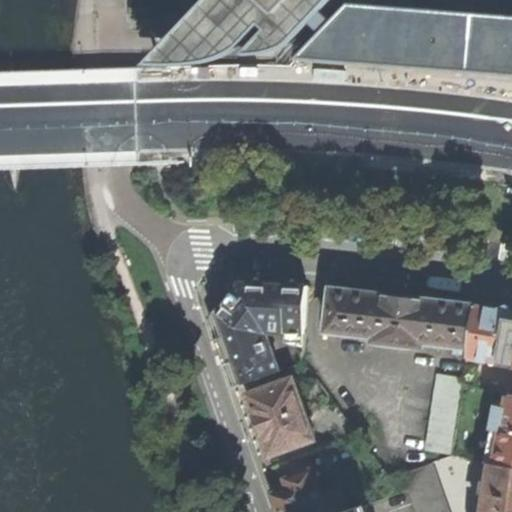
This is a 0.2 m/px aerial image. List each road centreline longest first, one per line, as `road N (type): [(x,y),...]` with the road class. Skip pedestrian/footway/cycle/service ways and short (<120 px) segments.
road 1 (unclassified): [(511,279),(345,254),(187,253),(181,291),(264,511)]
road 2 (tertiary): [(511,136),(370,121),(179,115),(0,121)]
